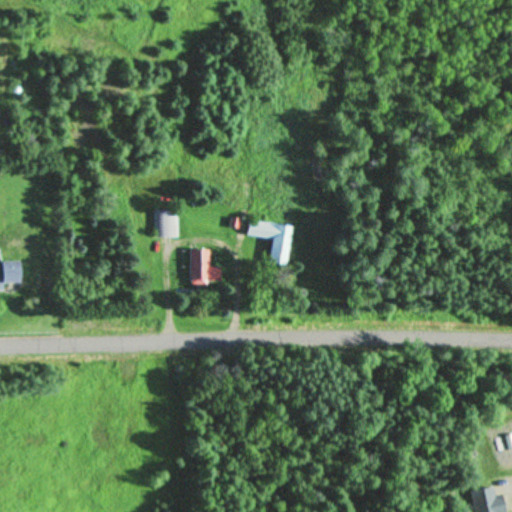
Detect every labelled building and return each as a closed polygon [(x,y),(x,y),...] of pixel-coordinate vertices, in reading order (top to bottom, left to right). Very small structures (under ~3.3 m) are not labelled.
[(250,190),(242,190),(242,219),(250,219),(250,190)] [(154,212),(154,239),(177,239),(177,212),(154,212)] [(271,240),(268,266),(285,268),(290,228),(247,222),(245,237),(271,240)] [(188,285),(219,285),(219,269),(207,269),(207,251),(188,251),(188,285)] [(0,283),(17,283),(16,262),(0,262),(0,283)] [(501,511),(500,497),(493,498),(492,489),(469,492),(471,511),(501,511)]
